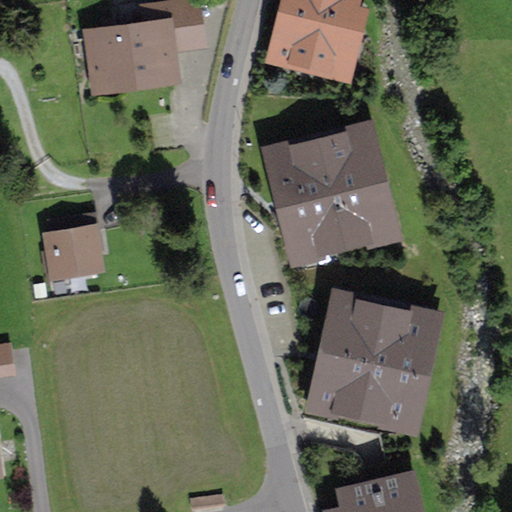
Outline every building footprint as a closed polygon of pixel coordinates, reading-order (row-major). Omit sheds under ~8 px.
[(348,0),(293,0),(281,52),(342,67),(354,15),(345,13),(348,0)] [(100,82),(170,73),(166,46),(198,41),(193,3),(152,8),(151,1),(119,5),(123,33),(94,37),(100,82)] [(388,229),(363,132),(276,154),(300,251),(388,229)] [(54,252),(44,253),(47,268),(57,267),(58,271),(95,265),(92,249),(100,247),(95,213),(49,221),(54,252)] [(342,301),(320,400),(408,420),(430,320),(342,301)] [(8,346),(0,346),(0,372),(12,370),(9,349),(8,346)] [(411,511),(405,483),(351,496),(354,511),(411,511)]
